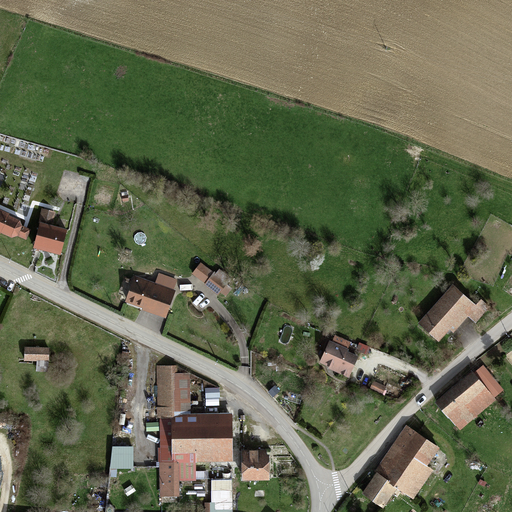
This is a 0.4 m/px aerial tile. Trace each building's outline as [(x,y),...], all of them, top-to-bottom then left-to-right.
[(0,235),(1,233),(13,238),(20,238),(26,241),(30,232),(24,228),(17,223),(8,218),(9,214),(0,209),(0,235)] [(35,251),(61,257),(67,235),(52,231),(56,215),(45,213),(35,251)] [(219,297),(221,294),(227,299),(232,292),(226,288),(228,286),(216,276),(207,288),(219,297)] [(135,281),(128,303),(166,316),(175,292),(174,292),(176,282),(159,277),(156,287),(135,281)] [(459,314),(472,324),(485,309),(476,301),(471,306),(449,288),(424,319),(420,317),(417,321),(420,323),(416,329),(434,344),(459,314)] [(337,376),(349,380),(357,361),(346,357),(347,354),(329,347),(321,367),(338,374),(337,376)] [(31,365),(43,365),(44,352),(30,353),(31,365)] [(44,352),(43,365),(54,364),(54,352),(44,352)] [(485,366),(477,372),(485,382),(493,375),(485,366)] [(176,369),(161,369),(160,451),(178,452),(229,450),(229,424),(189,424),(187,376),(176,376),(176,369)] [(494,399),(472,372),(437,403),(458,429),(494,399)] [(363,494),(381,508),(395,489),(405,496),(424,467),(436,449),(409,429),(391,455),(363,494)] [(263,455),(263,450),(241,451),(242,477),(266,477),(265,455),(263,455)] [(160,451),(159,495),(177,494),(178,452),(160,451)] [(424,467),(405,496),(412,500),(432,472),(424,467)]
